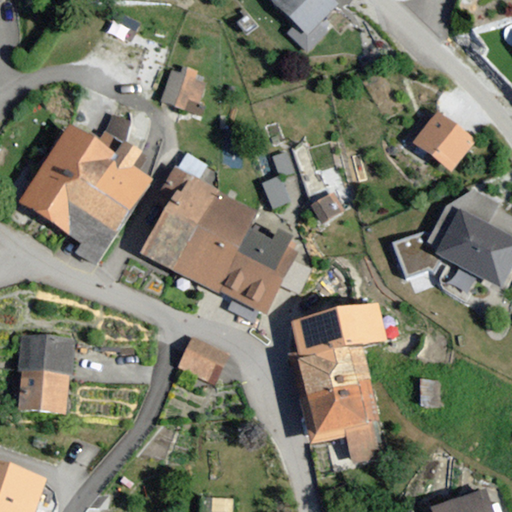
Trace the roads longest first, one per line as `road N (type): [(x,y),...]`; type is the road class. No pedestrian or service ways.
road 1 (residential): [(309,511),(284,425),(242,351),(62,274),(0,233)]
road 2 (residential): [(511,133),(381,0)]
